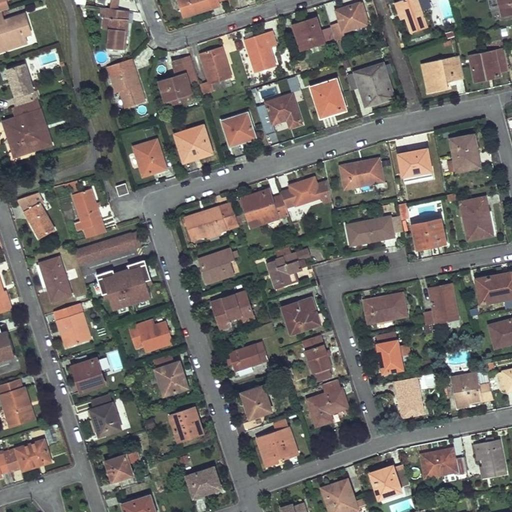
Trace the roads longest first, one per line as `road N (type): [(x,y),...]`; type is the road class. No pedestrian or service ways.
road 1 (residential): [(249,491),(155,211),(166,194),(492,101)]
road 2 (residential): [(85,467),(0,205)]
road 3 (residential): [(147,0),(163,39),(288,0)]
road 4 (residential): [(381,441),(332,287)]
road 5 (residential): [(381,441),(249,491)]
road 6 (residential): [(511,415),(381,441)]
